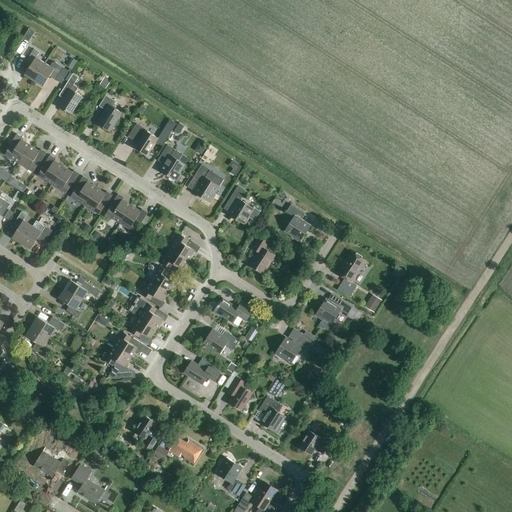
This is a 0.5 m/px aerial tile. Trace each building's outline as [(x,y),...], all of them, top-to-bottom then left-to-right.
[(34,81),(45,64),(36,58),(39,52),(34,49),(26,61),(31,65),(24,75),(34,81)] [(71,58),(67,66),(71,69),(76,61),(71,58)] [(63,67),(58,64),(55,62),(52,63),(50,67),(45,64),(34,81),(43,87),(50,76),(55,80),(63,67)] [(71,114),(82,97),(75,93),(78,88),(74,85),(78,78),(73,74),(61,92),(66,96),(60,107),(71,114)] [(105,88),(109,82),(104,79),(100,85),(105,88)] [(110,132),(122,113),(112,107),(116,102),(106,95),(99,106),(105,110),(97,123),(110,132)] [(146,155),(157,138),(146,131),(147,130),(136,124),(129,136),(138,142),(135,147),(146,155)] [(181,132),(184,127),(179,124),(176,129),(181,132)] [(19,163),(30,146),(21,140),(23,138),(17,134),(11,144),(5,154),(19,163)] [(176,181),(181,173),(180,172),(185,165),(179,161),(183,155),(167,145),(157,161),(163,164),(159,170),(176,181)] [(30,146),(19,163),(33,173),(39,163),(40,163),(46,153),(41,149),(39,151),(30,146)] [(52,185),(63,167),(54,161),(56,159),(50,155),(43,165),(44,166),(38,176),(52,185)] [(205,178),(210,170),(202,165),(194,177),(200,181),(194,192),(210,203),(215,195),(214,194),(219,187),(205,178)] [(63,167),(52,185),(66,194),(73,184),(80,174),(74,171),(72,173),(63,167)] [(85,206),(96,188),(87,182),(89,180),(83,176),(76,186),(77,187),(71,197),(85,206)] [(27,187),(11,177),(7,183),(23,193),(27,187)] [(245,192),(237,187),(229,200),(235,204),(228,214),(245,225),(249,218),(255,221),(261,212),(261,211),(260,208),(259,207),(257,206),(256,206),(254,207),(253,208),(240,200),(245,192)] [(96,188),(85,206),(99,215),(105,205),(106,205),(112,195),(107,192),(105,194),(96,188)] [(120,223),(132,206),(123,200),(124,198),(118,194),(112,204),(106,214),(120,223)] [(0,198),(0,215),(2,217),(9,206),(4,203),(5,201),(0,198)] [(300,242),(311,226),(300,219),(304,213),(291,205),(286,212),(294,217),(285,231),(293,236),(292,237),(300,242)] [(132,206),(120,223),(134,233),(141,223),(148,213),(142,209),(141,211),(132,206)] [(9,210),(4,218),(9,220),(13,213),(9,210)] [(21,244),(33,226),(23,220),(27,215),(22,212),(14,224),(19,227),(12,238),(21,244)] [(33,226),(21,244),(31,250),(37,239),(44,244),(52,231),(45,227),(46,226),(37,221),(33,227),(33,226)] [(89,234),(93,227),(87,224),(83,230),(89,234)] [(154,236),(157,230),(152,226),(148,232),(154,236)] [(97,240),(101,234),(96,231),(92,237),(97,240)] [(171,249),(189,261),(195,252),(197,253),(201,247),(191,241),(190,241),(180,235),(171,249)] [(263,273),(274,256),(264,249),(268,243),(260,237),(252,248),(258,252),(250,265),(263,273)] [(282,257),(284,253),(276,248),(274,252),(282,257)] [(124,249),(119,257),(124,261),(129,252),(125,249),(124,249)] [(183,270),(189,261),(171,249),(162,263),(172,270),(182,277),(185,271),(183,270)] [(337,273),(352,283),(366,261),(351,252),(337,273)] [(151,281),(169,292),(175,283),(177,284),(180,279),(171,272),(170,273),(160,267),(151,281)] [(65,290),(82,301),(88,291),(92,294),(95,289),(84,282),(81,287),(71,280),(65,290)] [(163,301),(169,292),(151,281),(142,295),(152,301),(152,302),(161,308),(165,302),(163,301)] [(337,290),(349,297),(353,292),(341,284),(337,290)] [(76,310),(82,301),(65,290),(59,299),(69,306),(66,311),(77,317),(80,312),(76,310)] [(373,295),(365,307),(374,312),(382,300),(373,295)] [(238,308),(224,299),(219,305),(218,305),(214,312),(222,317),(222,316),(233,323),(238,316),(246,321),(253,310),(242,303),(238,308)] [(319,325),(328,331),(340,311),(347,315),(352,307),(341,299),(337,306),(326,299),(315,316),(322,320),(319,325)] [(139,318),(157,329),(163,320),(165,322),(168,316),(159,309),(158,310),(148,304),(139,318)] [(262,312),(257,319),(263,322),(267,315),(262,312)] [(99,314),(95,320),(101,323),(104,318),(99,314)] [(32,326),(49,337),(55,328),(61,332),(65,325),(53,317),(48,324),(38,317),(32,326)] [(151,338),(157,329),(139,318),(130,332),(140,338),(140,339),(150,345),(153,340),(151,338)] [(44,347),(49,337),(32,326),(26,336),(37,342),(32,349),(45,357),(49,350),(44,347)] [(252,342),(259,330),(253,326),(246,339),(252,342)] [(221,336),(212,330),(203,343),(220,354),(226,346),(233,351),(239,341),(225,331),(221,336)] [(123,332),(114,346),(132,358),(137,349),(139,350),(143,344),(133,338),(123,332)] [(305,355),(314,341),(303,334),(296,344),(286,338),(275,354),(283,359),(283,358),(291,363),(299,351),(305,355)] [(317,344),(314,349),(318,352),(322,347),(317,344)] [(132,358),(114,346),(105,360),(115,367),(108,377),(112,379),(121,379),(128,368),(126,367),(132,358)] [(206,371),(192,361),(184,373),(202,385),(206,379),(208,381),(210,379),(215,382),(221,372),(210,365),(206,371)] [(74,377),(72,380),(83,387),(85,384),(74,377)] [(242,410),(253,394),(243,388),(246,384),(237,377),(227,392),(233,396),(229,403),(240,410),(240,409),(242,410)] [(282,394),(289,382),(281,378),(274,390),(282,394)] [(277,433),(282,426),(281,425),(286,417),(274,409),(278,403),(267,397),(260,407),(267,412),(260,423),(277,433)] [(347,426),(350,421),(342,415),(339,421),(347,426)] [(151,450),(161,434),(152,429),(156,423),(145,416),(134,432),(143,438),(140,443),(151,450)] [(319,437),(310,431),(299,448),(310,455),(314,449),(323,454),(332,441),(321,434),(319,437)] [(178,438),(170,451),(180,457),(181,456),(194,464),(203,450),(189,441),(187,444),(178,438)] [(164,461),(170,451),(159,445),(154,454),(164,461)] [(61,463),(43,452),(33,467),(52,479),(56,472),(62,475),(69,463),(63,460),(61,463)] [(104,468),(107,463),(94,455),(91,461),(104,468)] [(239,497),(246,486),(235,479),(242,468),(226,457),(221,465),(221,466),(217,474),(231,483),(227,489),(239,497)] [(96,506),(105,491),(87,479),(92,472),(81,465),(72,479),(83,486),(77,494),(96,506)] [(244,511),(251,502),(260,507),(256,511),(272,511),(277,505),(271,501),(277,491),(264,482),(254,498),(246,493),(233,511),(244,511)] [(23,511),(29,502),(24,498),(18,509),(23,511)]
